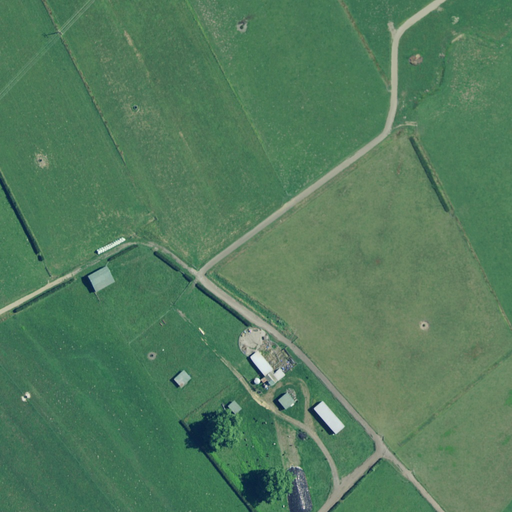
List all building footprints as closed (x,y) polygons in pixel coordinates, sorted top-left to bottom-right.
[(114,283),(105,267),(87,277),(95,293),(114,283)] [(272,371),(258,352),(250,359),(264,378),(259,382),(265,388),(268,386),(270,387),(284,376),(279,370),(273,375),(271,372),(272,371)] [(190,379),(183,371),(173,380),(180,388),(190,379)] [(294,403),(286,393),(277,401),(285,410),(294,403)] [(241,410),(233,402),(227,407),(235,415),(241,410)] [(344,427),(322,402),(313,410),(334,435),(344,427)]
